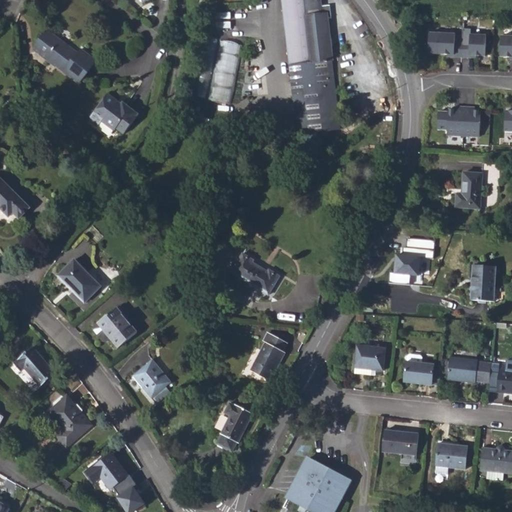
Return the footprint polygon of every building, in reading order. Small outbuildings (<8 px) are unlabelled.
[(281,0),(287,47),(296,128),(297,135),(340,130),(332,62),(327,18),(331,17),(330,5),(321,6),(320,0),(281,0)] [(36,48),(64,70),(68,73),(67,74),(78,83),(96,61),(85,53),(79,60),(75,57),(77,54),(66,45),(64,46),(46,31),(40,39),(42,40),(36,48)] [(216,53),(219,38),(209,36),(201,75),(211,77),(214,63),(216,64),(218,54),(216,53)] [(232,103),(243,43),(221,39),(210,99),(232,103)] [(476,53),(461,53),(461,45),(445,45),(445,65),(453,66),(460,66),(460,68),(476,68),(476,66),(483,66),(492,66),(492,46),(476,45),(476,53)] [(36,48),(34,51),(62,73),(64,70),(36,48)] [(77,54),(75,57),(79,60),(85,53),(80,50),(77,54)] [(198,79),(196,95),(207,96),(209,80),(198,79)] [(120,104),(107,94),(89,118),(90,121),(97,127),(101,121),(114,131),(116,129),(123,134),(139,114),(124,104),(120,104)] [(454,108),(448,108),(448,110),(439,110),(439,129),(448,129),(448,134),(464,134),(480,134),(480,109),(475,109),(472,109),(472,106),(464,105),(457,105),(457,108),(454,108)] [(237,136),(238,145),(247,144),(247,135),(237,136)] [(281,148),(282,159),(292,158),(292,147),(281,148)] [(456,207),(480,209),(482,187),(498,188),(500,165),(483,164),(482,174),(464,173),(462,195),(457,195),(456,207)] [(273,166),(273,174),(289,173),(288,166),(273,166)] [(0,180),(0,208),(9,218),(13,213),(19,219),(30,208),(1,179),(0,180)] [(388,272),(387,284),(411,286),(412,276),(424,277),(425,257),(433,257),(434,242),(408,240),(407,256),(395,255),(394,273),(388,272)] [(232,273),(268,295),(280,276),(269,270),(268,271),(253,262),(254,260),(244,254),(232,273)] [(59,276),(84,302),(101,286),(75,260),(59,276)] [(471,300),(494,302),(496,267),(474,265),(471,300)] [(98,323),(118,348),(137,332),(117,307),(98,323)] [(251,371),(270,381),(285,352),(283,351),(287,343),(268,332),(264,340),(266,342),(251,371)] [(41,355),(33,346),(14,362),(20,370),(24,367),(41,386),(56,374),(44,360),(41,355)] [(356,368),(376,370),(383,371),(383,370),(386,349),(358,346),(355,368),(356,368)] [(491,369),(492,363),(478,361),(478,360),(477,359),(478,351),(451,348),(448,379),(476,383),(476,381),(490,383),(491,369)] [(420,356),(409,354),(407,356),(404,383),(432,386),(433,374),(434,365),(421,363),(422,358),(420,356)] [(133,376),(151,398),(171,382),(153,360),(133,376)] [(498,384),(497,392),(511,393),(511,371),(506,371),(507,365),(500,364),(500,369),(491,369),(490,383),(498,384)] [(441,374),(433,374),(432,386),(439,386),(441,374)] [(49,412),(64,431),(57,437),(67,447),(92,426),(67,397),(49,412)] [(216,445),(233,453),(237,443),(239,443),(253,414),(237,405),(236,406),(230,403),(225,413),(230,416),(221,434),(221,435),(216,445)] [(416,455),(418,434),(385,430),(383,451),(416,455)] [(448,467),(465,469),(468,446),(438,443),(435,466),(436,466),(448,467)] [(503,472),(511,473),(511,450),(483,448),(481,470),(487,471),(503,472)] [(115,486),(124,480),(130,475),(114,452),(85,473),(93,483),(101,477),(111,489),(115,486)] [(326,511),(332,511),(350,479),(309,457),(290,493),(301,499),(298,504),(314,511),(320,511),(322,509),(326,511)] [(435,473),(447,474),(448,467),(436,466),(435,473)] [(486,478),(503,480),(503,472),(487,471),(486,478)] [(124,480),(115,486),(120,495),(118,497),(128,511),(132,511),(147,503),(138,488),(140,487),(130,475),(124,480)] [(57,484),(66,489),(70,484),(63,479),(57,484)] [(298,504),(301,499),(290,493),(287,498),(298,504)] [(0,511),(7,511),(10,507),(0,502),(0,511)]
